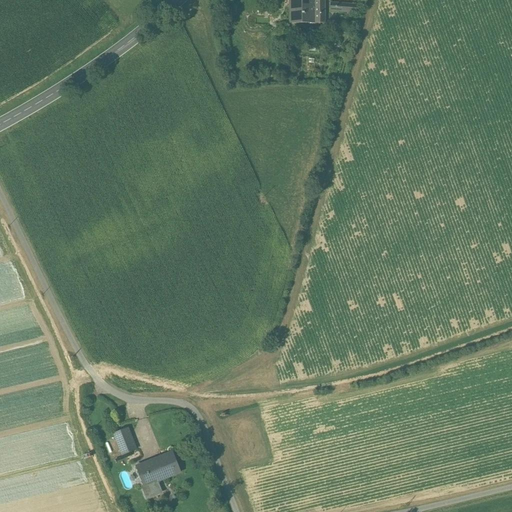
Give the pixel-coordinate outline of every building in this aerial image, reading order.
[(289,0),(290,23),(315,23),(315,0),(289,0)] [(315,0),(315,23),(325,23),(324,0),(315,0)] [(359,5),(331,3),(330,11),(358,14),(359,5)] [(127,428),(114,434),(123,455),(136,450),(127,428)] [(172,454),(150,463),(149,462),(136,467),(144,487),(145,486),(144,485),(160,479),(163,478),(163,479),(180,472),(173,453),(172,453),(172,454)] [(164,494),(160,479),(144,485),(145,486),(144,487),(148,499),(164,494)]
